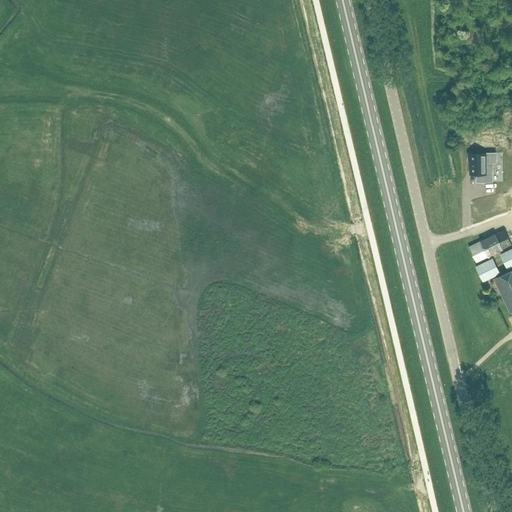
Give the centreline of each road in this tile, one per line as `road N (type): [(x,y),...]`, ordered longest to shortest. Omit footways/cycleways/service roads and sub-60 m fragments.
road 1 (unclassified): [(496,511),(369,0)]
road 2 (primary): [(463,511),(341,0)]
